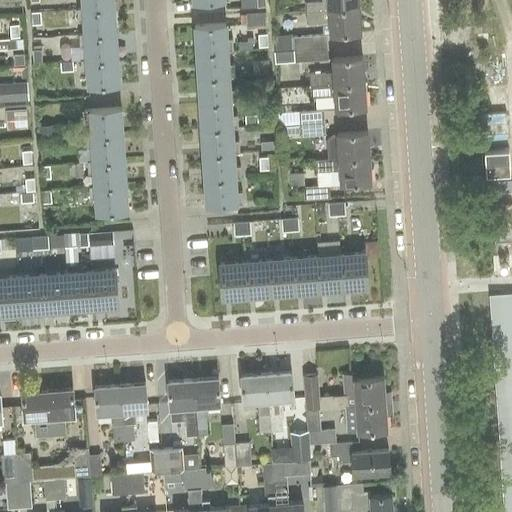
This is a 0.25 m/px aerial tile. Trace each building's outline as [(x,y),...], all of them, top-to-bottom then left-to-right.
[(114,7),(113,0),(83,0),(84,8),(78,9),(114,7)] [(257,0),(258,8),(266,8),(265,0),(257,0)] [(322,0),(307,1),(307,10),(359,7),(358,0),(322,0)] [(116,32),(114,7),(78,9),(79,20),(84,20),(85,34),(80,34),(80,35),(116,32)] [(361,32),(359,7),(307,10),(308,23),(323,22),(324,34),(294,36),(295,49),(328,46),(327,34),(361,32)] [(42,12),(33,13),(33,25),(43,24),(42,12)] [(266,12),(247,13),(248,23),(267,22),(266,12)] [(195,26),(197,51),(233,49),(233,39),(227,39),(226,24),(195,26)] [(20,25),(12,25),(12,38),(21,37),(20,25)] [(118,58),(116,32),(80,35),(80,45),(86,45),(87,59),(81,60),(81,61),(118,58)] [(276,50),(295,49),(294,36),(294,33),(275,34),(276,50)] [(269,46),(268,34),(260,35),(261,47),(269,46)] [(329,59),(328,46),(295,49),(296,61),(329,59)] [(233,50),(233,49),(197,51),(199,77),(235,75),(234,64),(228,64),(228,50),(233,50)] [(274,50),(275,62),(296,61),(295,49),(276,50),(274,50)] [(34,50),(35,63),(44,62),(43,50),(34,50)] [(26,65),(25,54),(15,54),(16,65),(26,65)] [(332,58),(333,72),(310,74),(311,85),(364,81),(363,56),(332,58)] [(119,84),(118,58),(81,61),(82,71),(88,70),(89,86),(119,84)] [(74,62),(62,63),(62,71),(75,71),(74,62)] [(266,64),(254,64),(254,73),(266,73),(266,64)] [(235,75),(199,77),(200,103),(236,100),(236,90),(230,90),(229,76),(235,75)] [(0,101),(29,99),(28,81),(0,83),(0,101)] [(366,107),(364,81),(311,85),(312,97),(335,96),(336,109),(366,107)] [(236,101),(236,100),(200,103),(202,128),(232,126),(232,127),(238,126),(237,115),(232,116),(231,101),(236,101)] [(27,108),(6,110),(7,128),(28,127),(27,108)] [(86,136),(123,133),(121,108),(85,110),(85,121),(91,121),(92,135),(86,136)] [(325,122),(324,109),(299,111),(300,123),(325,122)] [(259,115),(247,116),(247,125),(260,125),(259,115)] [(326,134),(325,122),(300,123),(300,125),(300,133),(301,136),(326,134)] [(58,124),(41,125),(42,136),(59,135),(58,124)] [(285,134),(300,133),(300,125),(284,126),(285,134)] [(233,141),(232,127),(232,126),(202,128),(204,154),(240,152),(239,141),(233,141)] [(337,133),(339,158),(370,156),(368,131),(337,133)] [(124,159),(123,133),(86,136),(87,147),(93,146),(94,161),(88,161),(88,162),(124,159)] [(274,149),(274,141),(261,141),(262,150),(274,149)] [(486,150),(487,174),(511,172),(511,163),(511,149),(486,150)] [(33,151),(24,151),(25,163),(33,163),(33,151)] [(240,152),(204,154),(205,179),(236,177),(241,177),(241,166),(235,166),(234,152),(240,152)] [(371,182),(370,156),(339,158),(317,159),(317,171),(340,169),(341,184),(371,182)] [(271,157),(261,158),(262,170),(271,170),(271,157)] [(126,185),(124,159),(88,162),(89,172),(94,172),(95,186),(95,187),(126,185)] [(83,163),(69,164),(70,176),(84,175),(83,163)] [(51,166),(43,166),(43,179),(52,178),(51,166)] [(292,172),(293,184),(303,184),(302,172),(292,172)] [(237,192),(236,177),(205,179),(207,205),(243,203),(242,192),(237,192)] [(35,179),(27,179),(28,191),(36,191),(35,179)] [(488,194),(511,192),(511,186),(511,180),(488,182),(484,182),(485,194),(488,194)] [(331,197),(330,184),(304,186),(305,199),(331,197)] [(128,211),(126,185),(95,187),(95,186),(90,186),(91,198),(96,197),(97,213),(128,211)] [(85,201),(84,188),(76,189),(76,201),(85,201)] [(52,191),(42,191),(43,204),(53,203),(52,191)] [(34,193),(22,194),(23,202),(35,202),(34,193)] [(345,202),(337,203),(338,215),(346,214),(345,202)] [(338,215),(337,203),(329,203),(330,215),(338,215)] [(511,240),(511,203),(493,204),(495,242),(511,240)] [(298,218),(290,219),(291,231),(299,230),(298,218)] [(291,231),(290,219),(282,219),(283,231),(291,231)] [(243,234),(242,222),(234,223),(235,235),(243,234)] [(250,222),(242,222),(243,234),(251,234),(250,222)] [(89,233),(90,245),(114,243),(113,231),(89,233)] [(88,233),(80,234),(81,246),(89,246),(88,233)] [(48,236),(40,237),(41,249),(49,248),(48,236)] [(41,249),(40,237),(32,237),(33,249),(41,249)] [(366,252),(342,254),(344,287),(368,285),(366,252)] [(344,287),(342,254),(317,256),(320,289),(344,287)] [(320,289),(317,256),(293,258),(296,291),(320,289)] [(296,291),(293,258),(269,259),(271,293),(296,291)] [(271,293),(269,259),(245,261),(247,294),(271,293)] [(247,294),(245,261),(220,263),(223,296),(247,294)] [(116,269),(92,270),(94,306),(119,304),(116,269)] [(94,306),(92,270),(68,272),(70,308),(94,306)] [(70,308),(68,272),(43,274),(46,310),(70,308)] [(46,310),(43,274),(19,276),(22,311),(46,310)] [(0,312),(22,311),(19,276),(0,277),(0,312)] [(284,417),(283,400),(294,399),(292,370),(266,372),(271,429),(271,431),(284,430),(283,417),(284,417)] [(271,429),(266,372),(241,374),(243,403),(258,402),(261,430),(271,429)] [(221,405),(218,375),(193,377),(198,434),(208,434),(206,406),(221,405)] [(333,395),(334,406),(346,405),(356,405),(391,402),(390,392),(385,392),(384,376),(355,378),(356,394),(333,395)] [(198,434),(193,377),(168,379),(170,409),(185,407),(187,435),(198,434)] [(148,410),(145,381),(120,383),(125,440),(135,439),(134,423),(136,422),(135,411),(148,410)] [(307,408),(319,407),(317,382),(305,383),(307,408)] [(125,440),(120,383),(95,385),(97,414),(111,413),(112,424),(114,424),(115,441),(125,440)] [(75,416),(73,387),(22,390),(24,420),(36,419),(37,436),(65,434),(64,417),(75,416)] [(356,405),(346,405),(347,418),(357,417),(358,431),(387,429),(386,413),(392,413),(391,402),(356,405)] [(321,430),(319,407),(307,408),(309,431),(321,430)] [(309,431),(308,431),(309,443),(330,442),(330,443),(336,442),(335,429),(321,430),(309,431)] [(310,460),(309,443),(308,431),(291,432),(293,460),(298,460),(298,461),(310,460)] [(252,464),(250,441),(236,442),(237,465),(238,465),(252,464)] [(352,441),(336,442),(330,443),(331,456),(339,456),(339,462),(353,461),(354,474),(390,471),(389,449),(352,452),(352,441)] [(237,465),(236,442),(224,443),(225,466),(238,465),(237,465)] [(184,469),(183,447),(162,449),(163,470),(184,469)] [(91,476),(88,448),(74,449),(75,463),(31,466),(30,452),(16,453),(18,481),(30,480),(91,476)] [(102,475),(101,453),(89,454),(89,448),(88,448),(91,476),(102,475)] [(163,470),(162,449),(150,449),(151,471),(163,470)] [(18,481),(16,453),(2,454),(4,482),(6,482),(18,481)] [(276,511),(276,502),(275,482),(273,462),(263,463),(265,495),(268,495),(268,503),(249,504),(250,511),(276,511)] [(283,462),(273,462),(275,482),(285,482),(283,462)] [(210,467),(200,468),(202,488),(212,487),(210,467)] [(203,511),(202,500),(201,488),(202,488),(200,468),(183,469),(185,489),(188,489),(190,509),(177,510),(176,511),(203,511)] [(144,472),(128,473),(129,493),(145,492),(144,472)] [(129,493),(128,473),(111,474),(113,495),(129,493)] [(313,486),(324,485),(323,476),(312,477),(313,486)] [(91,477),(78,479),(79,487),(92,486),(91,477)] [(65,478),(55,479),(56,499),(66,498),(65,478)] [(56,499),(55,479),(44,479),(46,499),(56,499)] [(32,507),(30,480),(18,481),(20,507),(32,507)] [(20,507),(18,481),(6,482),(8,508),(20,507)] [(336,484),(325,484),(327,511),(338,510),(371,508),(371,511),(393,511),(392,494),(371,495),(371,490),(363,491),(363,482),(336,484)] [(210,499),(202,500),(203,511),(230,511),(230,506),(211,507),(210,499)] [(303,511),(303,500),(276,502),(276,511),(303,511)]
